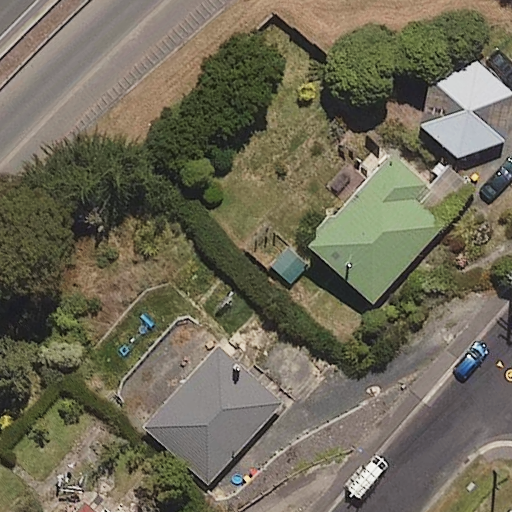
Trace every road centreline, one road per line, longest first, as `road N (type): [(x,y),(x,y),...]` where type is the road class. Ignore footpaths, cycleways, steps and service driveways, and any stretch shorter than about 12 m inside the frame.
road 1 (residential): [(498,373),(376,511)]
road 2 (secondary): [(119,0),(0,117)]
